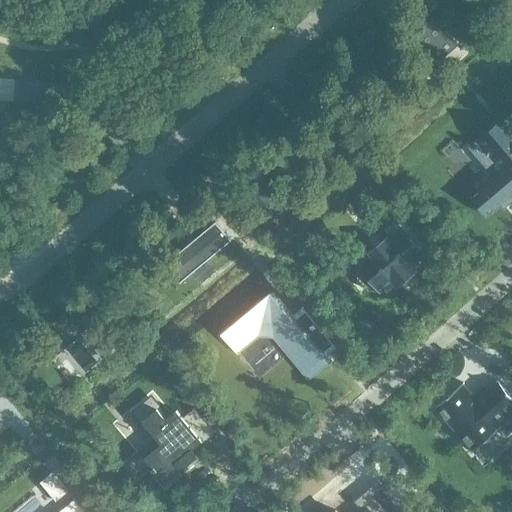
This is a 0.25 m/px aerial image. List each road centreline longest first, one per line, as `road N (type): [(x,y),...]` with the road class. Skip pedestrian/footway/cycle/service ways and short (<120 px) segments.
road 1 (residential): [(0,289),(18,282),(343,0)]
road 2 (residential): [(511,277),(241,511)]
